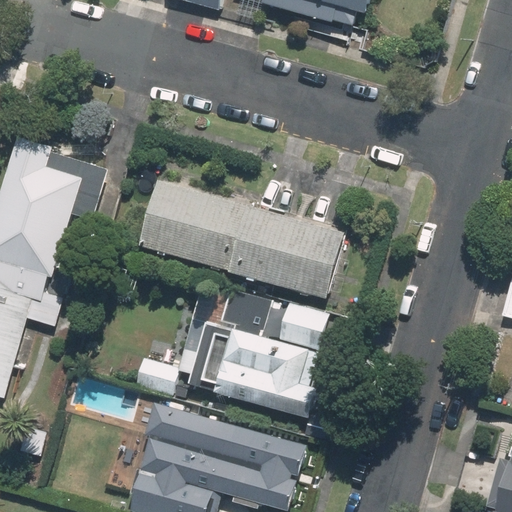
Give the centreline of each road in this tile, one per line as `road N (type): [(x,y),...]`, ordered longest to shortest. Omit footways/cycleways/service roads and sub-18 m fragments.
road 1 (residential): [(482,147),(42,31)]
road 2 (residential): [(482,147),(379,511)]
